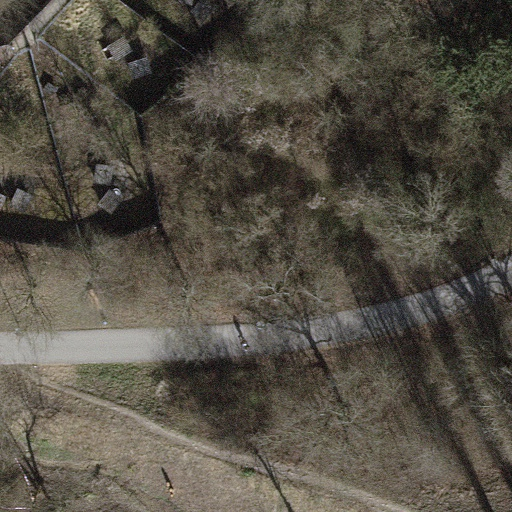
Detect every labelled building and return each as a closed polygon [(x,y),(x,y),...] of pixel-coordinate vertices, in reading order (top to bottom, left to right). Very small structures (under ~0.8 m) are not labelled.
[(217,8),(207,0),(201,0),(192,11),(205,23),(217,8)] [(117,60),(134,50),(125,35),(108,45),(117,60)] [(148,57),(130,63),(135,79),(154,73),(148,57)] [(114,166),(98,164),(95,183),(111,185),(114,166)] [(34,195),(20,188),(11,207),(26,213),(34,195)] [(124,198),(110,188),(98,205),(113,215),(124,198)]
